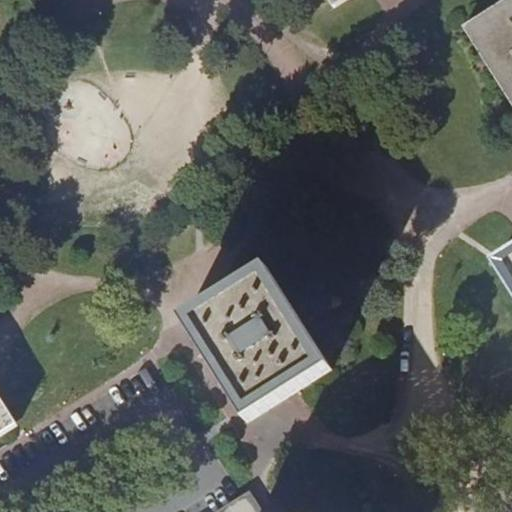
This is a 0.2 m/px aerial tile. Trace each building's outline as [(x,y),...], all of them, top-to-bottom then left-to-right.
[(324,0),(331,11),(349,0),(324,0)] [(511,0),(506,0),(505,1),(462,28),(511,107),(511,0)] [(511,261),(497,271),(511,294),(511,261)] [(269,269),(181,324),(220,387),(245,426),(332,372),(269,269)] [(0,441),(13,433),(0,412),(0,441)]
